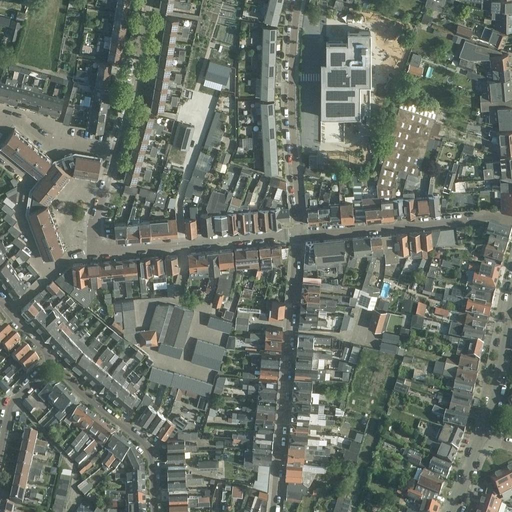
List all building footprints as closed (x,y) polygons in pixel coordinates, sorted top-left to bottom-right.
[(179,0),(159,0),(158,9),(171,11),(172,5),(189,8),(190,2),(185,1),(179,0)] [(280,11),(282,0),(267,0),(266,7),(280,11)] [(425,0),(424,4),(442,10),(445,0),(425,0)] [(472,0),(482,1),(482,8),(492,8),(492,9),(511,9),(511,0),(472,0)] [(128,15),(129,3),(117,1),(115,12),(128,15)] [(277,23),(280,11),(266,7),(263,19),(277,23)] [(511,9),(492,9),(492,19),(496,19),(496,20),(511,21),(511,9)] [(23,20),(25,12),(17,11),(16,18),(23,20)] [(126,26),(128,15),(115,12),(113,24),(126,26)] [(163,27),(176,30),(178,18),(165,16),(163,27)] [(511,21),(496,20),(496,28),(501,30),(511,30),(511,21)] [(124,38),(126,26),(113,24),(111,35),(124,38)] [(469,39),(472,29),(457,24),(454,33),(469,39)] [(485,25),(481,35),(493,40),(492,42),(501,46),(506,34),(485,25)] [(262,38),(275,38),(276,26),(262,26),(262,38)] [(12,33),(11,33),(10,39),(15,41),(18,28),(13,27),(12,33)] [(161,39),(174,41),(176,30),(163,27),(161,39)] [(326,97),(321,97),(321,119),(371,119),(371,33),(347,33),(348,43),(326,43),(326,97)] [(122,49),(124,38),(111,35),(109,47),(122,49)] [(275,50),(275,38),(262,38),(261,49),(275,50)] [(159,51),(172,53),(174,41),(161,39),(159,51)] [(501,54),(501,51),(488,47),(476,43),(464,39),(458,56),(461,57),(469,60),(489,58),(490,67),(509,65),(507,53),(501,54)] [(120,61),(122,49),(109,47),(107,59),(120,61)] [(275,61),(275,50),(261,49),(261,61),(275,61)] [(158,62),(170,64),(172,53),(159,51),(158,62)] [(466,68),(469,60),(461,57),(458,65),(466,68)] [(96,73),(109,75),(111,63),(98,61),(96,73)] [(274,73),(275,61),(261,61),(261,73),(274,73)] [(168,76),(170,64),(158,62),(156,74),(168,76)] [(491,73),(486,73),(486,78),(510,76),(509,65),(490,67),(491,73)] [(107,87),(109,75),(96,73),(94,85),(107,87)] [(274,85),(274,73),(261,73),(260,84),(274,85)] [(167,87),(168,76),(156,74),(154,85),(167,87)] [(0,81),(0,98),(6,101),(12,79),(6,77),(5,83),(0,81)] [(488,93),(480,93),(480,100),(497,99),(497,98),(511,96),(510,77),(487,79),(488,92),(488,93)] [(12,79),(6,101),(16,103),(20,87),(15,86),(17,80),(12,79)] [(20,87),(16,103),(27,106),(32,85),(22,83),(20,87)] [(109,87),(107,87),(94,85),(92,84),(91,95),(108,98),(109,87)] [(273,97),(274,85),(260,84),(260,96),(273,97)] [(32,85),(27,106),(37,109),(41,93),(42,93),(43,88),(32,85)] [(165,99),(167,87),(154,85),(152,97),(165,99)] [(41,93),(37,109),(47,112),(52,96),(42,93),(41,93)] [(106,108),(106,105),(108,98),(91,95),(85,94),(83,105),(89,106),(106,108)] [(52,96),(47,112),(58,115),(62,99),(52,96)] [(497,99),(480,100),(481,109),(489,108),(489,114),(489,120),(498,119),(499,126),(511,125),(511,101),(511,96),(497,98),(497,99)] [(163,110),(165,99),(152,97),(150,108),(163,110)] [(260,113),(274,112),(274,104),(273,100),(260,101),(260,104),(260,113)] [(381,164),(396,169),(416,175),(435,116),(393,103),(379,145),(383,147),(378,161),(382,162),(381,164)] [(104,119),(106,108),(89,106),(87,116),(104,119)] [(138,123),(151,126),(154,114),(141,111),(138,123)] [(68,124),(71,113),(65,112),(62,123),(68,124)] [(261,124),(275,123),(274,112),(260,113),(261,124)] [(102,130),(104,119),(87,116),(85,127),(102,130)] [(186,145),(191,126),(176,122),(171,141),(186,145)] [(148,137),(151,126),(138,123),(135,134),(148,137)] [(262,136),(275,135),(275,123),(261,124),(262,136)] [(38,175),(52,159),(14,128),(1,144),(38,175)] [(511,129),(497,131),(490,128),(488,134),(498,137),(498,142),(511,140),(511,129)] [(144,149),(148,137),(135,134),(132,145),(144,149)] [(275,135),(262,136),(263,148),(276,147),(275,135)] [(511,140),(498,142),(499,153),(511,151),(511,140)] [(141,160),(144,149),(132,145),(129,156),(141,160)] [(276,147),(263,148),(263,159),(277,159),(276,147)] [(71,175),(72,174),(75,160),(73,160),(72,157),(73,157),(71,153),(64,156),(65,158),(62,159),(64,163),(59,165),(71,175)] [(487,167),(483,168),(484,177),(495,176),(502,176),(502,174),(511,173),(511,153),(499,155),(500,160),(486,162),(487,167)] [(96,179),(100,158),(76,154),(75,160),(72,174),(96,179)] [(126,168),(138,171),(141,160),(129,156),(126,168)] [(277,159),(263,159),(264,171),(278,170),(277,159)] [(47,204),(48,203),(55,194),(63,185),(71,175),(59,165),(55,162),(47,171),(39,181),(31,190),(33,192),(47,204)] [(393,217),(392,199),(391,193),(391,188),(396,169),(381,164),(377,183),(378,197),(378,200),(380,200),(381,218),(393,217)] [(249,176),(251,170),(242,167),(239,173),(249,176)] [(319,177),(320,171),(305,167),(304,173),(319,177)] [(135,183),(138,171),(126,168),(123,179),(135,183)] [(444,186),(450,188),(455,171),(448,169),(444,186)] [(268,183),(277,186),(279,179),(271,176),(268,183)] [(427,197),(429,214),(440,212),(439,194),(432,195),(431,192),(434,177),(430,177),(427,195),(427,197)] [(500,185),(492,185),(492,189),(494,189),(511,189),(511,177),(500,178),(500,185)] [(286,189),(285,181),(279,179),(277,186),(286,189)] [(338,192),(339,202),(341,221),(353,220),(352,201),(342,202),(342,199),(345,199),(343,180),(339,180),(340,192),(338,192)] [(201,192),(203,186),(189,181),(185,193),(191,195),(193,189),(201,192)] [(135,193),(136,187),(125,184),(123,191),(135,193)] [(511,189),(494,189),(494,196),(500,196),(501,211),(511,210),(511,189)] [(157,193),(147,190),(144,200),(154,202),(157,193)] [(213,232),(212,214),(212,213),(216,199),(219,192),(212,190),(210,196),(212,197),(206,213),(199,214),(201,233),(213,232)] [(239,204),(237,209),(237,211),(238,230),(249,229),(247,203),(248,203),(251,196),(252,192),(247,190),(243,204),(239,204)] [(414,206),(413,191),(402,192),(402,198),(404,216),(415,215),(415,209),(417,209),(417,205),(414,206)] [(47,205),(47,204),(33,192),(32,202),(30,211),(47,205)] [(226,213),(229,202),(231,196),(232,193),(227,192),(224,202),(216,199),(212,213),(212,214),(214,214),(215,232),(227,231),(226,213)] [(309,192),(304,193),(306,206),(307,224),(318,223),(317,206),(311,206),(309,192)] [(328,203),(330,193),(325,193),(323,203),(322,204),(322,205),(317,206),(318,223),(330,222),(328,203)] [(6,195),(2,199),(5,202),(12,207),(16,202),(6,195)] [(237,211),(237,209),(239,204),(241,199),(231,196),(229,202),(226,213),(227,231),(238,230),(237,211)] [(253,201),(255,197),(251,196),(248,203),(247,203),(249,229),(260,228),(258,209),(258,205),(254,205),(253,201)] [(264,208),(258,209),(260,228),(271,227),(269,208),(273,198),(269,196),(264,208)] [(378,200),(378,197),(361,198),(361,199),(354,200),(356,220),(381,218),(380,200),(378,200)] [(418,214),(428,214),(429,214),(427,197),(416,198),(417,205),(417,209),(418,214)] [(274,208),(277,199),(273,198),(269,208),(271,227),(281,226),(281,219),(289,218),(288,207),(280,207),(274,208)] [(395,199),(392,199),(393,217),(404,216),(402,198),(395,199)] [(11,215),(15,209),(12,207),(5,202),(1,207),(7,211),(11,215)] [(330,222),(341,221),(339,202),(328,203),(330,222)] [(45,258),(65,250),(47,205),(30,211),(28,212),(45,258)] [(139,238),(138,222),(132,222),(132,218),(133,218),(135,206),(132,205),(128,219),(127,220),(127,223),(126,223),(127,239),(139,238)] [(185,234),(197,233),(196,217),(197,217),(196,205),(189,205),(190,217),(183,218),(185,234)] [(7,211),(3,217),(11,223),(13,225),(17,219),(11,215),(7,211)] [(149,220),(151,237),(177,235),(176,218),(149,220)] [(138,221),(138,222),(139,238),(151,237),(149,220),(138,221)] [(127,239),(126,223),(125,222),(114,223),(115,240),(127,239)] [(17,237),(21,231),(13,225),(11,223),(7,228),(15,235),(17,237)] [(508,243),(511,230),(490,223),(486,236),(483,235),(482,238),(487,240),(488,237),(490,237),(508,243)] [(422,257),(427,256),(426,246),(432,246),(432,243),(435,242),(437,230),(438,230),(438,229),(420,231),(422,255),(422,257)] [(436,243),(435,245),(448,243),(446,229),(440,229),(436,243)] [(408,232),(411,256),(422,255),(420,231),(408,232)] [(395,252),(391,253),(392,261),(398,261),(398,256),(407,255),(408,252),(407,232),(396,233),(396,238),(394,239),(395,245),(397,245),(397,252),(395,252)] [(394,234),(383,235),(385,262),(392,261),(391,253),(395,252),(395,245),(394,239),(394,234)] [(21,248),(26,243),(17,237),(15,235),(11,240),(20,247),(21,248)] [(372,255),(371,258),(366,272),(370,273),(376,256),(376,253),(382,252),(382,251),(381,235),(369,236),(372,255)] [(349,255),(347,265),(354,266),(357,254),(366,253),(367,258),(371,258),(372,255),(369,236),(352,238),(349,255)] [(505,254),(508,243),(490,237),(486,248),(505,254)] [(336,272),(342,272),(341,257),(345,257),(345,256),(349,255),(352,238),(333,239),(336,265),(336,272)] [(326,266),(336,265),(333,239),(323,240),(326,266)] [(313,241),(315,260),(321,259),(322,267),(326,266),(323,240),(313,241)] [(315,269),(314,260),(313,241),(305,242),(303,268),(315,269)] [(270,245),(272,269),(275,269),(275,262),(282,262),(281,244),(270,245)] [(272,271),(272,270),(272,269),(270,245),(258,246),(260,267),(272,271)] [(26,260),(30,255),(21,248),(20,247),(16,252),(26,260)] [(258,268),(256,247),(245,248),(247,265),(253,264),(254,269),(257,268),(258,268)] [(235,266),(247,265),(245,248),(234,249),(235,266)] [(501,265),(505,254),(486,248),(483,259),(484,259),(484,262),(488,263),(489,261),(501,265)] [(219,272),(217,283),(230,287),(233,266),(231,249),(218,250),(219,268),(220,272),(219,272)] [(219,268),(218,250),(206,251),(208,269),(208,273),(219,272),(220,272),(219,268)] [(208,269),(206,251),(187,253),(189,271),(208,269)] [(165,270),(177,269),(176,255),(164,256),(165,270)] [(166,280),(165,273),(163,273),(162,256),(151,257),(152,272),(159,271),(160,280),(166,280)] [(152,274),(152,272),(151,257),(140,258),(141,275),(139,275),(141,296),(146,295),(144,275),(152,274)] [(123,260),(125,277),(127,296),(132,296),(130,276),(137,276),(135,258),(123,260)] [(0,278),(13,269),(7,260),(0,264),(0,278)] [(118,277),(125,277),(123,260),(111,261),(113,278),(115,296),(120,295),(118,277)] [(102,288),(107,288),(106,279),(113,278),(111,261),(99,262),(101,284),(102,288)] [(86,263),(90,302),(95,295),(94,285),(101,284),(99,262),(86,263)] [(60,273),(54,279),(61,286),(87,306),(90,302),(86,263),(71,265),(60,273)] [(434,281),(437,266),(429,264),(426,279),(434,281)] [(469,268),(468,274),(498,281),(500,269),(482,264),(480,271),(469,268)] [(0,279),(6,288),(20,277),(13,269),(0,278),(0,279)] [(498,281),(468,274),(467,273),(466,276),(474,278),(472,287),(495,292),(498,281)] [(20,277),(6,288),(13,296),(26,286),(20,277)] [(56,291),(59,288),(52,280),(47,286),(53,293),(56,291)] [(340,289),(340,284),(302,281),(301,292),(319,293),(319,288),(340,289)] [(175,283),(166,284),(167,296),(171,295),(175,283)] [(215,290),(223,292),(229,294),(230,287),(217,283),(215,290)] [(56,291),(61,296),(64,293),(59,288),(56,291)] [(450,299),(491,308),(494,295),(467,289),(465,295),(452,292),(450,299)] [(218,309),(223,292),(215,290),(214,292),(211,307),(218,309)] [(373,309),(377,296),(359,290),(355,304),(373,309)] [(28,317),(41,304),(38,300),(43,295),(40,292),(21,309),(28,317)] [(326,299),(319,299),(319,293),(301,292),(300,302),(327,304),(335,305),(336,300),(326,299)] [(60,307),(69,299),(65,295),(54,307),(35,324),(42,331),(61,314),(57,309),(60,307)] [(450,299),(444,297),(436,296),(433,309),(440,311),(442,302),(454,305),(466,308),(465,315),(488,321),(491,308),(450,299)] [(114,310),(122,310),(133,308),(133,299),(113,301),(114,310)] [(283,315),(284,302),(266,300),(266,307),(269,307),(267,319),(279,320),(279,314),(283,315)] [(35,324),(54,307),(50,302),(44,308),(41,304),(28,317),(35,324)] [(335,310),(335,305),(327,304),(300,302),(299,312),(317,314),(318,308),(335,310)] [(155,305),(153,310),(166,314),(169,303),(155,305)] [(169,323),(171,317),(174,305),(169,303),(166,314),(164,320),(162,326),(160,331),(160,332),(158,339),(160,340),(163,341),(165,335),(167,329),(169,323)] [(177,319),(179,313),(181,307),(174,305),(171,317),(177,319)] [(423,319),(426,308),(418,306),(415,317),(423,319)] [(192,317),(193,311),(181,307),(179,313),(192,317)] [(380,330),(385,312),(374,309),(368,327),(380,330)] [(122,310),(114,310),(113,310),(114,319),(123,318),(122,315),(122,310)] [(153,310),(152,316),(164,320),(166,314),(153,310)] [(317,319),(317,314),(299,312),(298,322),(325,325),(325,320),(317,319)] [(48,339),(66,323),(68,320),(62,313),(61,314),(42,331),(48,339)] [(190,323),(192,317),(179,313),(177,319),(190,323)] [(212,327),(215,316),(210,314),(207,326),(212,327)] [(344,314),(340,329),(350,328),(353,316),(344,314)] [(457,326),(464,328),(485,332),(488,322),(459,315),(457,326)] [(152,316),(150,322),(162,326),(164,320),(152,316)] [(218,329),(221,317),(220,317),(215,316),(212,327),(218,329)] [(188,329),(190,323),(177,319),(171,317),(169,323),(188,329)] [(223,330),(226,319),(221,317),(218,329),(223,330)] [(55,346),(68,334),(73,329),(69,325),(73,321),(71,318),(68,320),(66,323),(48,339),(55,346)] [(122,327),(122,326),(114,319),(110,324),(120,332),(122,329),(122,327)] [(229,332),(232,320),(226,319),(223,330),(229,332)] [(149,328),(149,330),(155,330),(160,331),(162,326),(150,322),(149,328)] [(186,335),(188,329),(169,323),(167,329),(186,335)] [(79,330),(76,330),(75,331),(73,329),(68,334),(55,346),(62,353),(83,333),(88,329),(85,326),(84,326),(79,330)] [(122,327),(122,329),(123,335),(127,338),(134,332),(134,326),(124,327),(122,327)] [(250,337),(281,339),(282,328),(265,326),(265,333),(250,332),(250,337)] [(0,346),(12,335),(4,327),(0,330),(0,346)] [(461,339),(461,340),(482,345),(485,332),(464,328),(463,334),(456,332),(455,338),(461,339)] [(184,341),(186,335),(167,329),(165,335),(166,335),(184,341)] [(140,344),(148,343),(147,330),(139,331),(140,341),(140,344)] [(155,339),(155,330),(149,330),(147,330),(148,343),(156,342),(155,339)] [(131,342),(140,341),(139,331),(134,332),(127,338),(131,342)] [(397,341),(399,334),(383,331),(382,338),(397,341)] [(82,341),(83,341),(87,337),(83,333),(62,353),(72,364),(87,345),(82,341)] [(296,345),(313,346),(313,341),(329,343),(330,337),(297,334),(296,345)] [(12,335),(0,346),(0,352),(3,349),(8,354),(20,343),(12,335)] [(184,341),(166,335),(165,335),(163,341),(165,342),(166,342),(171,344),(177,345),(182,347),(184,341)] [(87,345),(72,364),(80,371),(91,357),(98,350),(93,346),(99,339),(95,336),(87,345)] [(281,339),(250,337),(247,336),(247,341),(264,343),(263,349),(280,351),(281,339)] [(199,352),(202,341),(196,339),(193,350),(199,352)] [(165,342),(163,341),(160,340),(157,351),(162,353),(166,342),(165,342)] [(395,351),(397,343),(381,340),(380,348),(395,351)] [(204,353),(208,342),(202,341),(199,352),(204,353)] [(456,357),(460,358),(479,362),(483,347),(460,341),(456,357)] [(168,354),(171,344),(166,342),(162,353),(168,354)] [(210,355),(213,344),(208,342),(204,353),(210,355)] [(403,354),(405,345),(399,343),(397,353),(403,354)] [(173,356),(177,345),(171,344),(168,354),(173,356)] [(215,357),(219,345),(213,344),(210,355),(215,357)] [(179,358),(182,347),(177,345),(173,356),(179,358)] [(215,357),(221,358),(224,347),(219,345),(215,357)] [(312,357),(320,358),(331,358),(331,353),(314,352),(314,355),(312,354),(313,346),(296,345),(296,355),(312,357)] [(13,371),(30,355),(27,351),(27,349),(25,347),(24,347),(23,346),(11,357),(17,363),(15,365),(14,364),(10,368),(13,371)] [(106,346),(95,360),(91,357),(80,371),(87,377),(111,349),(106,346)] [(109,360),(115,352),(111,349),(87,377),(95,383),(106,369),(112,362),(109,360)] [(143,353),(138,349),(133,355),(138,360),(143,353)] [(195,363),(199,352),(193,350),(190,361),(195,363)] [(201,365),(204,353),(199,352),(195,363),(201,365)] [(207,366),(210,355),(204,353),(201,365),(207,366)] [(251,363),(279,366),(280,355),(260,353),(260,359),(251,358),(251,363)] [(30,355),(13,371),(6,377),(10,381),(22,369),(26,374),(38,363),(37,362),(37,360),(35,358),(34,358),(30,355)] [(212,368),(215,357),(210,355),(207,366),(212,368)] [(319,369),(320,358),(312,357),(296,355),(295,366),(319,369)] [(218,369),(221,358),(215,357),(212,368),(218,369)] [(476,373),(479,362),(460,358),(459,364),(446,361),(445,366),(476,373)] [(120,367),(124,363),(125,362),(122,359),(110,373),(106,369),(95,383),(102,389),(120,367)] [(110,396),(122,383),(117,378),(128,365),(125,362),(124,363),(120,367),(102,389),(110,396)] [(278,377),(279,366),(251,363),(250,368),(259,369),(259,375),(278,377)] [(153,379),(156,368),(151,366),(148,377),(153,379)] [(294,376),(326,379),(327,369),(319,369),(295,366),(294,376)] [(159,381),(162,369),(156,368),(153,379),(159,381)] [(162,369),(159,381),(164,382),(168,371),(162,369)] [(455,381),(475,386),(477,375),(457,370),(456,375),(444,372),(442,378),(455,381)] [(168,371),(164,382),(170,384),(170,383),(173,373),(168,371)] [(176,385),(179,374),(174,372),(173,373),(170,383),(176,385)] [(118,403),(134,383),(140,376),(136,373),(126,386),(122,383),(110,396),(118,403)] [(181,387),(184,376),(179,374),(176,385),(181,387)] [(133,392),(144,379),(140,376),(134,383),(118,403),(126,409),(137,396),(133,392)] [(187,388),(190,377),(184,376),(181,387),(187,388)] [(192,390),(195,379),(190,377),(187,388),(192,390)] [(215,385),(222,387),(224,380),(217,378),(215,385)] [(293,389),(311,391),(311,382),(313,382),(314,380),(294,378),(293,389)] [(195,379),(192,390),(198,392),(201,381),(195,379)] [(277,391),(278,381),(258,379),(258,384),(247,384),(246,388),(277,391)] [(395,385),(403,387),(405,381),(397,379),(395,385)] [(0,388),(5,394),(10,390),(2,381),(0,383),(0,388)] [(201,381),(198,392),(203,393),(207,382),(201,381)] [(472,396),(475,386),(455,381),(453,387),(446,385),(445,389),(472,396)] [(54,407),(67,394),(59,386),(58,387),(53,382),(39,397),(44,403),(47,400),(54,407)] [(207,382),(203,393),(208,395),(212,384),(207,382)] [(175,394),(177,386),(171,384),(169,392),(175,394)] [(220,393),(222,387),(215,385),(213,391),(220,393)] [(409,389),(403,387),(395,385),(393,392),(406,397),(409,389)] [(276,401),(277,391),(246,388),(246,393),(257,394),(256,399),(257,399),(276,401)] [(292,400),(312,402),(312,400),(310,400),(311,391),(293,389),(292,400)] [(147,425),(156,411),(148,405),(153,398),(145,392),(141,400),(135,408),(141,412),(137,418),(147,425)] [(439,400),(470,408),(473,398),(453,393),(452,399),(438,395),(437,400),(439,400)] [(67,394),(54,407),(59,413),(54,418),(60,424),(72,411),(69,408),(75,402),(67,394)] [(206,409),(209,398),(200,395),(196,406),(206,409)] [(242,405),(242,409),(248,410),(256,410),(256,409),(275,411),(276,401),(257,399),(256,407),(242,405)] [(31,414),(36,409),(28,400),(23,404),(31,414)] [(292,400),(291,410),(309,412),(317,413),(318,402),(312,402),(292,400)] [(468,418),(470,408),(439,400),(438,405),(450,408),(448,413),(468,418)] [(78,405),(63,423),(69,428),(71,425),(77,430),(89,414),(78,405)] [(431,413),(437,416),(440,410),(434,408),(431,413)] [(238,418),(274,421),(275,411),(256,409),(256,410),(248,410),(248,414),(238,413),(238,418)] [(291,410),(290,421),(308,422),(320,423),(320,424),(325,424),(325,419),(317,418),(318,413),(317,413),(309,412),(291,410)] [(440,410),(437,416),(444,418),(442,425),(454,428),(453,432),(463,436),(468,418),(448,413),(448,414),(445,413),(440,410)] [(156,411),(147,425),(156,431),(166,417),(156,411)] [(82,433),(71,447),(75,450),(75,449),(98,421),(89,414),(77,430),(82,433)] [(166,417),(156,431),(165,438),(168,433),(170,435),(173,435),(176,430),(181,430),(187,421),(179,415),(174,416),(171,421),(166,417)] [(231,417),(231,421),(239,422),(239,421),(254,423),(255,423),(254,429),(273,431),(274,421),(238,418),(231,417)] [(48,433),(57,424),(52,420),(44,428),(48,433)] [(75,449),(75,450),(78,453),(89,438),(94,442),(106,427),(98,421),(75,449)] [(290,421),(289,431),(307,432),(315,433),(316,428),(320,429),(320,424),(320,423),(308,422),(290,421)] [(102,449),(114,434),(106,427),(94,442),(74,461),(78,465),(87,457),(86,456),(96,446),(97,447),(98,445),(102,449)] [(440,431),(435,443),(438,444),(442,446),(457,452),(463,436),(453,432),(444,428),(442,432),(440,431)] [(237,437),(237,438),(273,441),(273,431),(254,429),(248,429),(247,434),(237,433),(237,437)] [(289,431),(288,441),(317,444),(318,444),(318,439),(307,438),(307,432),(289,431)] [(21,445),(34,448),(37,436),(23,433),(21,445)] [(105,467),(124,442),(116,435),(104,450),(109,454),(101,464),(105,467)] [(233,437),(233,441),(247,442),(247,448),(272,451),(273,441),(237,438),(233,437)] [(177,439),(167,439),(167,450),(184,449),(196,449),(196,443),(184,444),(184,439),(177,439)] [(288,441),(287,451),(321,454),(324,454),(324,449),(316,449),(317,444),(288,441)] [(442,446),(438,444),(437,446),(425,441),(423,445),(437,450),(438,449),(440,450),(436,459),(451,465),(456,454),(441,448),(442,446)] [(124,442),(105,467),(108,469),(115,459),(121,464),(126,457),(133,448),(124,442)] [(32,459),(34,448),(21,445),(18,456),(32,459)] [(130,466),(125,468),(129,476),(143,476),(143,471),(133,448),(126,457),(130,466)] [(245,448),(245,455),(252,455),(252,461),(271,462),(272,451),(247,448),(245,448)] [(184,449),(167,450),(168,461),(185,460),(184,449)] [(287,451),(286,461),(303,463),(303,457),(320,459),(321,454),(287,451)] [(18,456),(16,467),(29,470),(35,472),(36,467),(36,466),(31,464),(32,459),(18,456)] [(429,467),(420,464),(421,461),(410,457),(407,463),(424,470),(439,476),(446,479),(451,468),(432,460),(429,467)] [(198,469),(218,468),(218,459),(198,460),(198,469)] [(286,463),(285,479),(288,480),(288,483),(291,484),(303,486),(307,486),(303,481),(303,474),(301,473),(301,470),(324,472),(324,467),(286,463)] [(168,478),(192,477),(191,472),(185,472),(185,466),(168,467),(168,478)] [(511,466),(502,472),(511,491),(511,490),(511,466)] [(16,467),(14,479),(27,482),(33,483),(34,477),(39,479),(41,473),(35,472),(29,470),(16,467)] [(436,502),(439,497),(443,485),(437,482),(439,476),(424,470),(413,494),(422,498),(436,502)] [(499,497),(511,491),(502,472),(489,479),(495,490),(498,496),(499,497)] [(129,476),(114,477),(115,481),(124,481),(124,487),(144,486),(143,476),(129,476)] [(192,477),(168,478),(169,488),(185,488),(185,483),(201,483),(201,476),(192,477)] [(24,493),(27,482),(14,479),(11,490),(24,493)] [(257,480),(256,480),(254,479),(253,486),(268,491),(269,481),(257,480)] [(80,492),(87,486),(84,482),(76,488),(80,492)] [(287,483),(286,489),(291,490),(302,492),(303,491),(307,491),(307,486),(303,486),(291,484),(288,483),(287,483)] [(87,486),(80,492),(83,496),(90,490),(87,486)] [(125,494),(109,495),(109,503),(115,503),(115,499),(144,497),(144,486),(124,487),(125,494)] [(286,489),(286,496),(290,496),(302,498),(302,492),(291,490),(286,489)] [(22,505),(24,493),(11,490),(9,502),(22,505)] [(267,499),(268,495),(268,493),(259,490),(257,496),(267,499)] [(169,502),(209,500),(209,496),(187,497),(186,491),(169,491),(169,502)] [(419,505),(422,498),(413,494),(408,492),(405,499),(414,503),(413,505),(418,507),(419,505)] [(145,508),(144,497),(115,499),(115,503),(125,502),(125,509),(145,508)] [(481,511),(498,511),(501,504),(481,497),(477,510),(481,511)] [(338,498),(334,511),(341,511),(344,500),(338,498)] [(435,507),(436,502),(422,498),(419,505),(418,507),(421,508),(420,511),(438,511),(439,508),(435,507)] [(209,505),(209,502),(209,500),(169,502),(169,511),(171,511),(188,511),(187,505),(197,505),(209,505)] [(344,500),(341,511),(347,511),(350,502),(344,500)]
